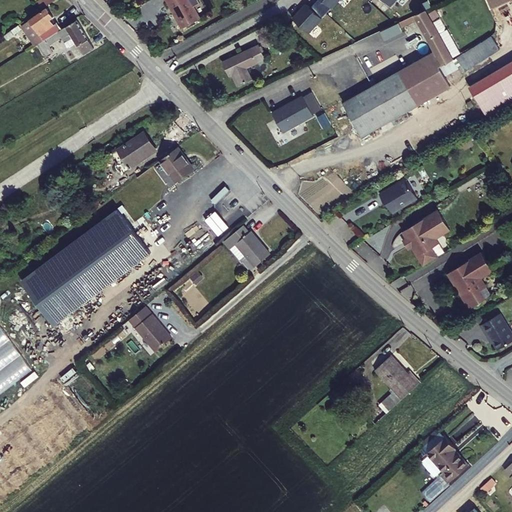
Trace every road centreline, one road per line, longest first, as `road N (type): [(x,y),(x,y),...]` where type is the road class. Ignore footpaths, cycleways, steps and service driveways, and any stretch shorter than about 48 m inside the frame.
road 1 (residential): [(85,0),(329,244),(511,398)]
road 2 (unknown): [(269,184),(398,134),(511,56)]
road 3 (unknown): [(205,120),(367,44)]
